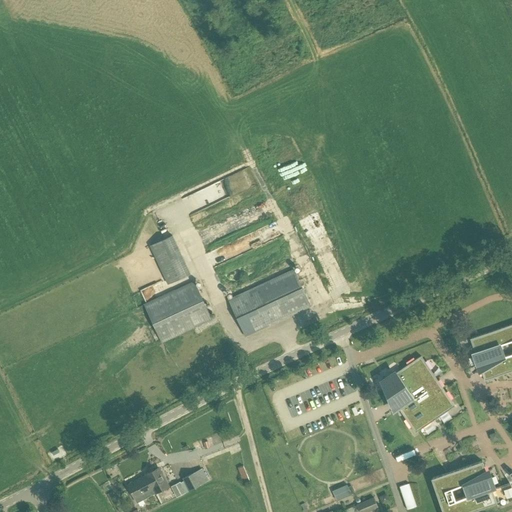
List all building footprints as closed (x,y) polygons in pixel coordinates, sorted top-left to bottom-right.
[(215,232),(204,237),(207,246),(218,242),(215,232)] [(149,246),(167,285),(190,274),(172,236),(149,246)] [(230,251),(222,253),(225,264),(232,262),(230,251)] [(228,300),(245,337),(310,307),(294,269),(228,300)] [(144,304),(162,343),(212,320),(194,282),(144,304)] [(454,470),(430,478),(441,511),(467,511),(494,503),(495,507),(511,500),(511,325),(472,339),(476,351),(472,353),(479,375),(482,373),(485,381),(491,379),(499,376),(501,376),(511,372),(511,483),(511,484),(509,482),(493,488),(488,474),(486,475),(482,461),(454,470)] [(454,406),(420,356),(381,383),(414,433),(454,406)] [(345,387),(351,384),(347,377),(342,379),(345,387)] [(238,468),(244,484),(250,481),(243,466),(238,468)] [(159,468),(146,474),(146,476),(155,493),(168,486),(159,468)] [(202,486),(195,472),(183,478),(190,492),(202,486)] [(146,476),(128,485),(137,502),(155,493),(146,476)] [(416,506),(408,483),(399,486),(407,509),(416,506)] [(331,491),(336,501),(351,494),(347,484),(331,491)] [(357,505),(359,511),(368,511),(378,508),(374,498),(357,505)]
